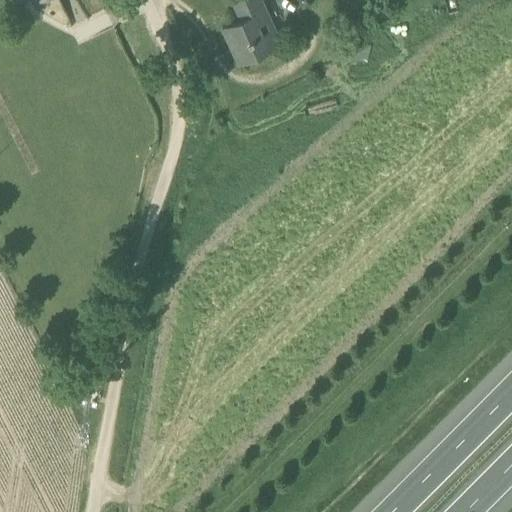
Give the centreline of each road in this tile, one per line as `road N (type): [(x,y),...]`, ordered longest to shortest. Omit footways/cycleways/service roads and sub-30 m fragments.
road 1 (unclassified): [(91,511),(179,114),(173,63),(145,0)]
road 2 (motorway): [(511,388),(389,511)]
